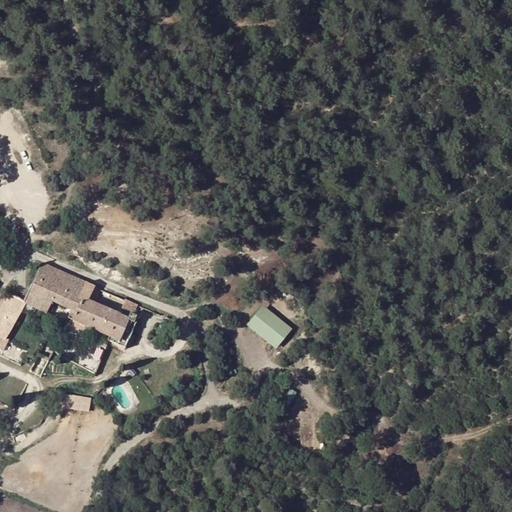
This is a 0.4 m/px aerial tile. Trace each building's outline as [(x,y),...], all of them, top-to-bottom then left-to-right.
[(42,264),(25,302),(47,312),(52,301),(71,309),(68,317),(110,335),(107,342),(125,349),(139,318),(133,315),(138,304),(126,299),(118,316),(93,305),(85,302),(92,286),(42,264)] [(100,289),(92,286),(85,302),(93,305),(100,289)] [(0,344),(6,348),(11,338),(7,336),(25,302),(10,294),(0,312),(0,344)] [(265,304),(247,323),(276,348),(293,329),(265,304)] [(91,410),(93,397),(64,392),(61,406),(91,410)]
